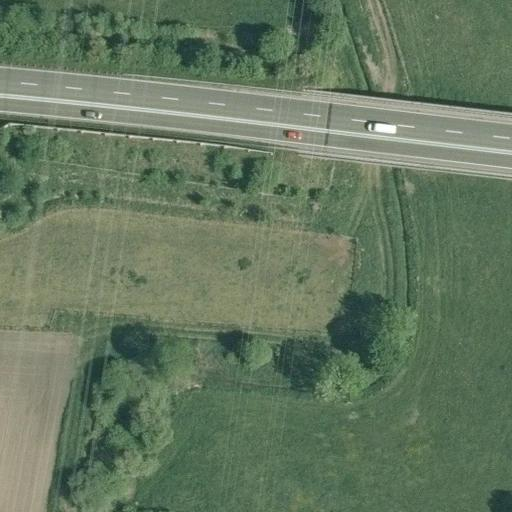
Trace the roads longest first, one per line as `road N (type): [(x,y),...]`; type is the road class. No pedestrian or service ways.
road 1 (track): [(362,0),(392,112),(377,208),(372,345),(336,369),(89,358),(59,508)]
road 2 (trunk): [(0,91),(511,145)]
